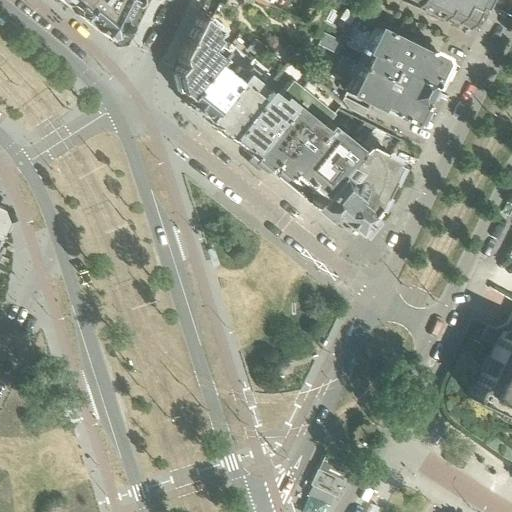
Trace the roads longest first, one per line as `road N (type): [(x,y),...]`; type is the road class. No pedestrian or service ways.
road 1 (tertiary): [(247,511),(114,111)]
road 2 (residential): [(378,298),(176,135),(114,111)]
road 3 (residential): [(511,25),(378,298)]
road 4 (tertiary): [(69,271),(147,511)]
road 5 (residential): [(378,298),(273,511)]
road 6 (residential): [(436,328),(511,175)]
road 7 (tertiary): [(114,111),(77,67),(0,4)]
road 8 (residential): [(382,436),(506,511)]
road 9 (residential): [(114,111),(177,0)]
road 10 (residential): [(382,436),(436,328)]
